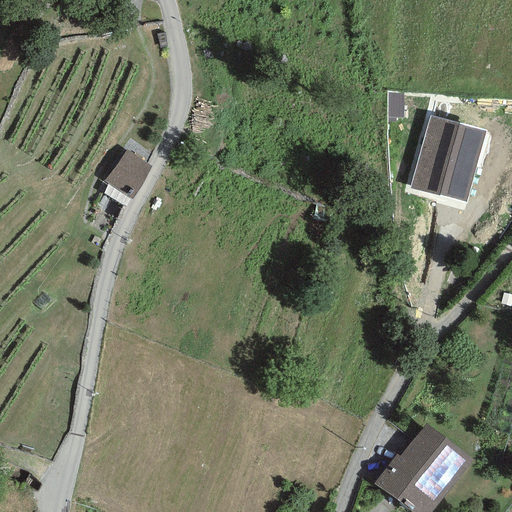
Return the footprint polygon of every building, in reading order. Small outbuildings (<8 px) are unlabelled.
[(485,132),(430,116),(410,189),(466,203),(485,132)] [(422,144),(427,121),(409,117),(404,141),(422,144)] [(152,167),(127,150),(105,181),(108,184),(130,199),(132,200),(152,167)] [(125,207),(130,199),(108,184),(104,194),(125,207)] [(397,455),(374,484),(410,511),(431,511),(472,461),(426,424),(399,456),(397,455)]
